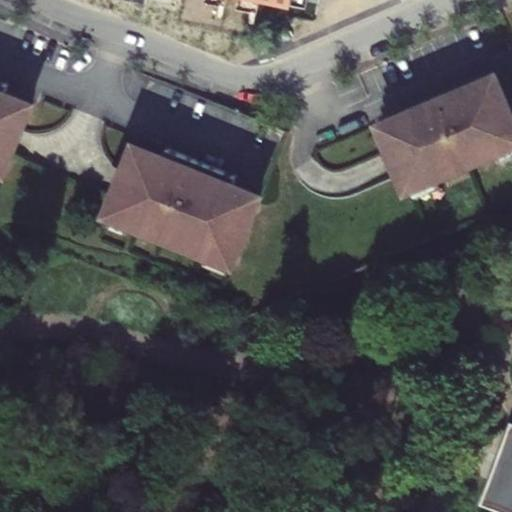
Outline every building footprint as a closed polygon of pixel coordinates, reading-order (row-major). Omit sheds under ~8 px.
[(275,33),(279,43),(297,35),(293,25),(275,33)] [(511,98),(502,74),(387,123),(388,125),(395,142),(417,193),(444,181),(446,181),(444,176),(501,152),(503,156),(504,155),(511,151),(511,98)] [(0,171),(6,174),(35,104),(7,93),(11,84),(0,79),(0,171)] [(395,142),(388,125),(383,128),(390,144),(395,142)] [(166,157),(139,146),(110,216),(139,228),(141,222),(207,249),(205,254),(234,266),(263,196),(235,185),(239,176),(170,147),(166,157)] [(444,181),(417,193),(420,198),(447,187),(444,181)] [(511,478),(508,477),(503,489),(509,503),(511,504),(511,478)]
